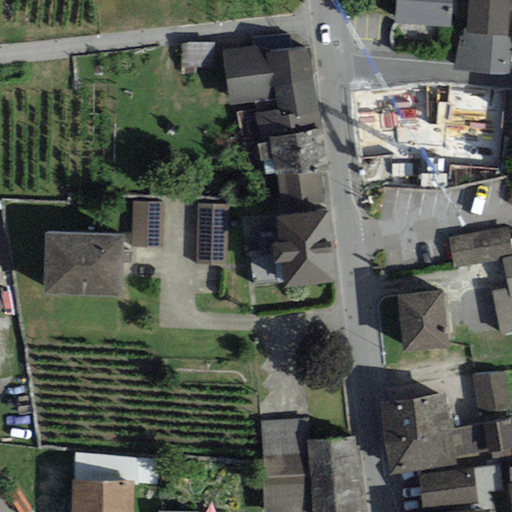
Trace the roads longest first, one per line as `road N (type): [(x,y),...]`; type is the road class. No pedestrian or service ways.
road 1 (residential): [(384,511),(329,73)]
road 2 (residential): [(323,21),(0,55)]
road 3 (residential): [(511,80),(329,73)]
